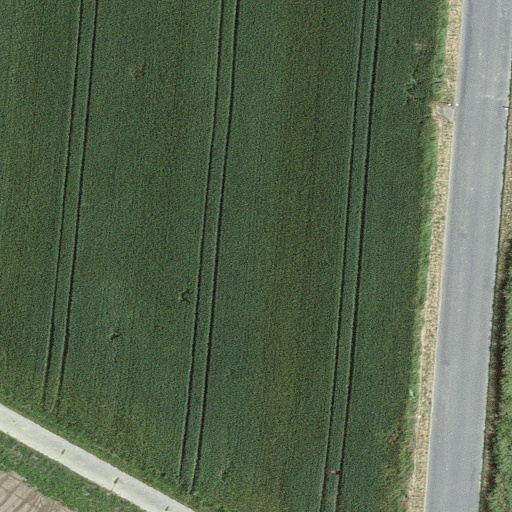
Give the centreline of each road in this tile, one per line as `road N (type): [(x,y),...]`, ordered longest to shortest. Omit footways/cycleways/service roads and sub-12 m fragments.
road 1 (tertiary): [(487,0),(453,511)]
road 2 (track): [(0,415),(175,511)]
